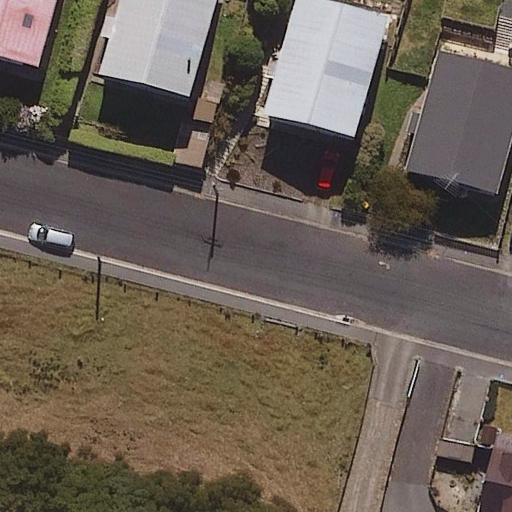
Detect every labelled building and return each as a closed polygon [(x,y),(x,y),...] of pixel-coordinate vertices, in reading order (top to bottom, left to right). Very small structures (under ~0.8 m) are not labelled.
[(57,0),(0,0),(0,62),(39,72),(57,0)] [(218,0),(109,0),(88,74),(188,103),(218,0)] [(392,22),(308,0),(290,0),(258,120),(358,147),(392,22)] [(511,70),(434,50),(402,172),(495,196),(511,130),(511,70)] [(484,383),(461,378),(447,438),(469,443),(484,383)] [(511,511),(511,437),(494,433),(476,511),(511,511)]
